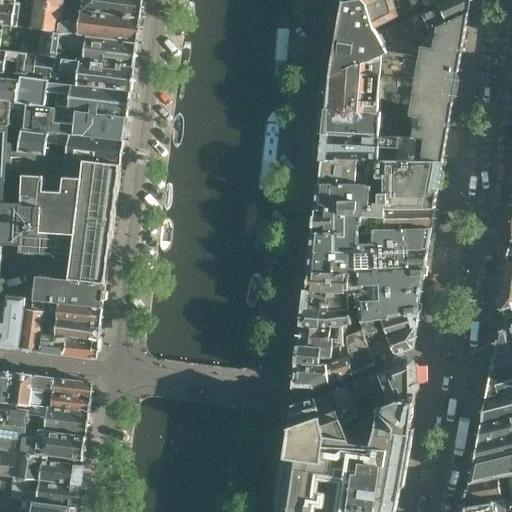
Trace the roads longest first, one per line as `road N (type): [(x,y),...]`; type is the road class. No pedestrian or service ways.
road 1 (residential): [(511,9),(432,511)]
road 2 (residential): [(276,391),(324,0)]
road 3 (residential): [(162,0),(115,372)]
road 4 (residential): [(276,391),(115,372)]
road 5 (residential): [(115,372),(98,511)]
road 6 (residential): [(260,511),(276,391)]
